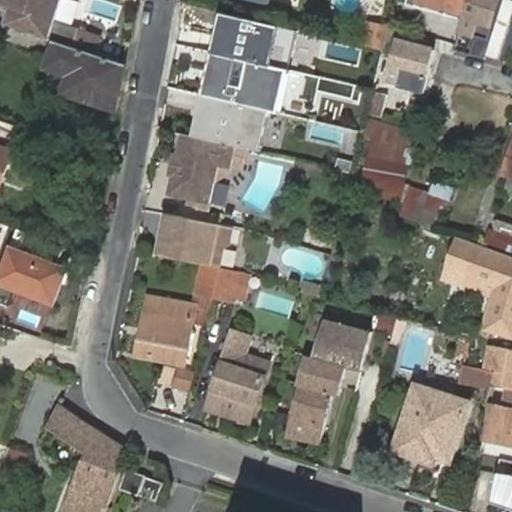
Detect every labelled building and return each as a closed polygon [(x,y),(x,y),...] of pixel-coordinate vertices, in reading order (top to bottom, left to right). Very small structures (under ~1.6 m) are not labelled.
[(74,0),(3,0),(1,5),(12,9),(7,25),(58,42),(75,48),(82,26),(75,23),(81,2),(74,0)] [(468,15),(472,0),(418,0),(419,1),(468,15)] [(508,0),(472,0),(468,15),(463,32),(496,42),(508,0)] [(281,26),(222,12),(212,52),(215,53),(272,66),(281,26)] [(365,22),(361,45),(383,49),(387,25),(365,22)] [(96,53),(103,33),(82,26),(75,48),(96,53)] [(425,93),(436,49),(397,40),(390,67),(404,70),(401,86),(425,93)] [(118,109),(126,64),(96,53),(75,48),(58,42),(50,67),(72,75),(67,93),(118,109)] [(272,66),(215,53),(196,136),(249,148),(264,152),(273,111),(282,113),(292,70),(272,66)] [(404,70),(390,67),(386,83),(401,86),(404,70)] [(42,71),(36,88),(53,94),(59,77),(42,71)] [(375,91),(370,114),(383,117),(388,94),(375,91)] [(0,140),(10,144),(17,126),(1,120),(0,119),(0,140)] [(416,133),(369,120),(360,158),(368,160),(362,193),(404,201),(410,165),(386,160),(390,146),(411,152),(416,133)] [(196,136),(180,133),(176,156),(180,157),(177,174),(173,196),(192,199),(187,218),(207,222),(215,182),(231,170),(232,165),(237,146),(196,136)] [(0,189),(14,151),(0,145),(0,189)] [(249,148),(237,146),(232,165),(244,168),(249,148)] [(511,149),(503,174),(510,176),(511,176),(511,149)] [(341,184),(353,186),(356,172),(344,169),(341,184)] [(434,182),(429,192),(455,200),(458,190),(434,182)] [(400,219),(421,225),(421,221),(429,192),(411,186),(400,219)] [(455,200),(429,192),(421,221),(435,226),(442,207),(451,210),(455,200)] [(167,214),(162,239),(166,236),(170,215),(167,214)] [(228,248),(232,227),(207,222),(187,218),(170,215),(166,236),(162,239),(159,255),(205,264),(219,268),(223,247),(228,248)] [(511,224),(504,221),(500,231),(511,234),(511,224)] [(511,235),(492,229),(487,244),(511,252),(511,235)] [(511,256),(460,239),(448,272),(493,288),(498,289),(485,331),(511,339),(511,256)] [(0,280),(56,301),(69,267),(12,246),(0,280)] [(219,268),(205,264),(198,293),(215,296),(222,268),(219,268)] [(82,349),(100,272),(86,268),(68,346),(82,349)] [(222,268),(215,296),(231,300),(232,295),(245,298),(250,275),(238,271),(222,268)] [(493,288),(448,272),(445,281),(490,297),(493,288)] [(197,307),(194,321),(209,324),(215,296),(198,293),(195,306),(197,307)] [(194,321),(197,307),(149,297),(138,354),(186,363),(194,321)] [(362,374),(373,333),(326,320),(313,360),(346,369),(362,374)] [(234,410),(232,416),(251,422),(270,365),(245,357),(251,338),(234,332),(211,402),(234,410)] [(511,376),(511,350),(501,349),(496,372),(493,385),(510,388),(511,376)] [(288,438),(322,445),(336,395),(339,397),(346,369),(313,360),(309,359),(307,359),(288,438)] [(493,385),(496,372),(465,365),(462,382),(492,389),(493,385)] [(191,388),(195,371),(180,368),(176,385),(191,388)] [(472,400),(420,383),(399,446),(437,459),(439,453),(454,457),(472,400)] [(511,388),(510,388),(493,385),(492,389),(489,404),(491,404),(482,451),(511,457),(511,388)] [(209,408),(232,416),(234,410),(211,402),(209,408)] [(109,506),(129,450),(80,419),(62,406),(61,406),(50,427),(51,428),(88,453),(80,472),(63,511),(66,511),(101,511),(104,504),(109,506)] [(142,496),(159,502),(165,483),(147,477),(128,470),(122,488),(141,495),(142,496)]
